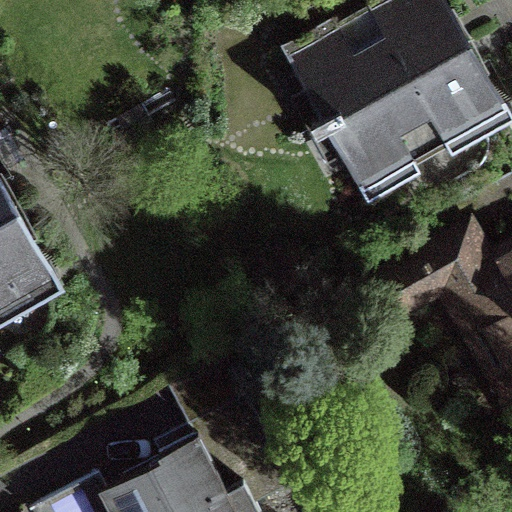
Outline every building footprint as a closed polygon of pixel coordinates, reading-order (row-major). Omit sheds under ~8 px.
[(326,109),(329,114),(451,45),(440,27),(454,19),(443,0),(375,0),(292,47),(326,109)] [(451,45),(329,114),(367,182),(503,106),(486,76),(476,58),(462,66),(451,45)] [(490,260),(511,247),(511,183),(506,173),(417,223),(428,244),(468,221),(490,260)] [(0,212),(13,205),(0,180),(0,212)] [(0,299),(51,271),(13,205),(0,212),(0,299)] [(511,247),(490,260),(468,221),(428,244),(368,278),(387,313),(449,278),(511,390),(511,247)] [(257,498),(294,480),(252,397),(158,445),(161,450),(147,458),(156,474),(115,495),(123,511),(255,511),(262,509),(257,498)]
